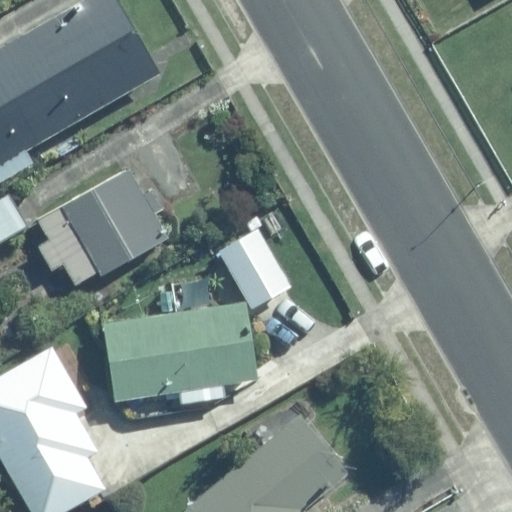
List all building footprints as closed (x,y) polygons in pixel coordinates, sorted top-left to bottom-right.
[(115,0),(94,0),(0,52),(0,101),(28,153),(160,79),(115,0)] [(168,242),(127,173),(38,225),(48,241),(39,246),(56,276),(66,270),(81,294),(168,242)] [(0,243),(23,230),(2,194),(0,195),(0,243)] [(260,233),(221,257),(255,313),(294,289),(260,233)] [(248,310),(104,327),(113,407),(130,405),(131,416),(226,405),(224,386),(257,382),(248,310)] [(50,346),(0,374),(0,465),(26,511),(68,511),(103,492),(87,464),(100,457),(78,417),(87,412),(50,346)] [(330,511),(358,488),(297,417),(187,511),(330,511)]
